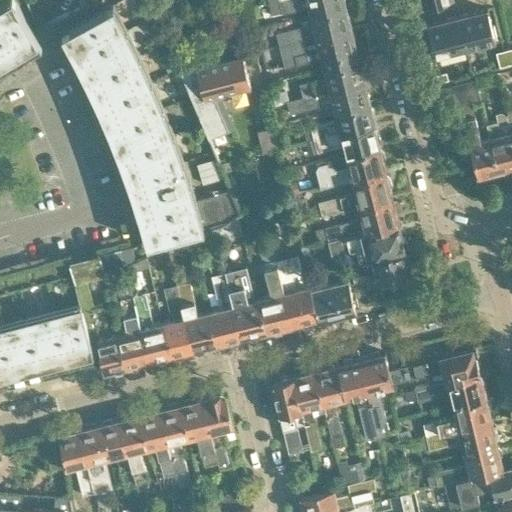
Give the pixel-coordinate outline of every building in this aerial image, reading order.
[(0,382),(2,382),(27,376),(41,372),(95,358),(91,339),(83,308),(81,302),(80,302),(0,323),(0,69),(17,59),(42,44),(39,39),(32,28),(15,0),(3,0),(0,2),(0,382)] [(271,14),(283,11),(310,4),(312,13),(344,5),(344,4),(345,1),(345,0),(276,0),(268,2),(271,14)] [(106,6),(61,31),(78,52),(74,55),(90,76),(86,79),(102,101),(97,103),(112,125),(107,127),(123,151),(118,152),(126,167),(132,177),(133,178),(136,177),(139,186),(136,187),(142,243),(204,227),(225,221),(242,211),(231,187),(196,197),(191,179),(184,159),(174,132),(164,106),(152,79),(140,53),(127,28),(113,2),(106,6)] [(150,3),(141,7),(146,19),(154,15),(150,3)] [(314,21),(287,28),(277,31),(280,44),(349,27),(347,17),(349,14),(347,9),(345,7),(344,5),(312,13),(314,21)] [(487,8),(458,15),(465,46),(495,39),(487,8)] [(458,15),(427,23),(435,54),(465,46),(458,15)] [(157,19),(147,24),(152,34),(162,29),(157,19)] [(285,65),(322,56),(324,61),(325,66),(357,58),(356,53),(355,48),(354,46),(356,43),(355,38),(352,36),(349,27),(291,42),(280,44),(285,65)] [(169,48),(158,53),(163,66),(174,61),(169,48)] [(507,64),(504,49),(496,51),(500,66),(507,64)] [(232,127),(219,96),(252,88),(245,60),(249,59),(248,54),(182,71),(210,136),(232,127)] [(357,58),(325,66),(327,75),(300,82),(303,95),(363,80),(360,71),(362,68),(361,62),(358,60),(357,58)] [(432,75),(434,82),(448,79),(446,71),(432,75)] [(475,78),(449,85),(455,107),(461,106),(478,174),(486,172),(488,174),(495,172),(496,169),(497,169),(489,136),(480,138),(471,102),(480,99),(475,78)] [(333,101),(336,110),(368,101),(368,100),(369,97),(368,91),(365,89),(363,80),(303,95),(286,99),(289,112),(306,108),(333,101)] [(274,102),(284,100),(282,90),(272,92),(274,102)] [(368,103),(368,101),(336,110),(338,118),(311,125),(311,126),(304,128),(307,140),(373,123),(371,114),(373,110),(372,105),(368,103)] [(497,116),(485,119),(489,136),(491,145),(498,169),(500,168),(502,170),(509,168),(509,166),(511,165),(511,135),(505,109),(495,112),(497,116)] [(317,150),(338,145),(344,143),(346,151),(379,143),(379,142),(380,139),(379,134),(376,132),(373,123),(307,140),(304,140),(305,145),(307,153),(317,150)] [(278,147),(273,128),(257,132),(262,151),(278,147)] [(348,165),(335,168),(335,164),(330,161),(319,164),(317,169),(318,173),(321,186),(352,178),(386,169),(383,161),(385,158),(383,151),(381,149),(379,143),(346,151),(345,152),(348,165)] [(216,157),(197,163),(203,183),(222,177),(216,157)] [(322,213),(358,204),(392,195),(390,187),(392,184),(390,177),(387,175),(386,169),(352,178),(355,191),(319,200),(322,213)] [(296,182),(286,185),(288,194),(298,191),(299,191),(296,182)] [(298,191),(288,194),(295,220),(304,218),(298,191)] [(392,195),(358,204),(361,217),(325,226),(328,240),(399,221),(397,213),(399,213),(396,200),(393,200),(392,195)] [(399,221),(328,240),(332,254),(356,248),(359,260),(363,259),(405,248),(405,247),(407,244),(406,238),(402,235),(399,221)] [(272,293),(260,296),(268,329),(294,322),(278,258),(278,257),(275,244),(261,248),(272,293)] [(122,248),(126,265),(136,262),(131,245),(122,248)] [(122,248),(101,253),(105,271),(126,265),(122,248)] [(405,248),(363,259),(366,274),(367,279),(368,283),(380,280),(381,283),(392,281),(391,277),(398,275),(399,279),(410,276),(409,273),(412,272),(411,270),(414,269),(411,258),(408,259),(405,248)] [(298,252),(278,257),(278,258),(294,322),(319,316),(311,286),(311,283),(306,284),(298,252)] [(70,261),(73,274),(75,282),(89,279),(106,274),(105,271),(101,253),(70,261)] [(136,262),(126,265),(128,272),(140,268),(149,266),(147,257),(136,262)] [(210,308),(218,341),(242,335),(224,263),(223,264),(226,272),(213,275),(221,306),(210,308)] [(239,269),(226,272),(242,335),(268,329),(260,296),(246,299),(239,269)] [(189,270),(175,273),(178,284),(194,347),(218,341),(210,308),(199,311),(189,270)] [(311,286),(319,316),(356,307),(355,305),(359,304),(356,293),(353,294),(348,277),(311,286)] [(89,279),(75,282),(80,302),(81,302),(83,308),(91,339),(97,337),(101,356),(103,367),(104,370),(112,368),(129,363),(123,331),(112,333),(104,303),(95,305),(89,279)] [(162,321),(170,353),(194,347),(178,284),(165,287),(173,318),(162,321)] [(150,358),(170,353),(162,321),(154,323),(146,292),(134,295),(150,358)] [(134,295),(120,299),(126,324),(128,323),(129,329),(123,331),(129,363),(150,358),(134,295)] [(474,347),(389,369),(392,382),(427,374),(430,383),(480,371),(474,347)] [(378,387),(393,383),(389,369),(385,351),(381,352),(380,350),(367,354),(368,355),(359,358),(378,436),(389,433),(378,387)] [(345,394),(355,392),(367,439),(378,436),(359,358),(355,359),(354,357),(341,360),(342,362),(337,363),(345,394)] [(314,369),(323,402),(334,447),(346,444),(334,399),(345,396),(345,394),(337,363),(332,364),(330,363),(323,364),(322,367),(314,369)] [(300,372),(292,374),(304,423),(311,450),(321,448),(311,405),(323,402),(314,369),(311,370),(309,368),(301,370),(300,372)] [(486,398),(480,371),(430,383),(404,389),(407,400),(418,397),(418,400),(450,392),(453,406),(486,398)] [(274,379),(272,382),(273,382),(274,388),(275,393),(289,451),(302,448),(297,425),(304,423),(292,374),(291,375),(288,373),(282,375),(280,377),(274,379)] [(210,395),(201,397),(217,461),(219,467),(233,464),(224,427),(234,425),(226,393),(221,390),(209,393),(210,395)] [(195,397),(179,400),(188,436),(197,434),(204,465),(217,461),(201,397),(195,399),(195,397)] [(455,414),(423,422),(426,435),(491,419),(486,398),(453,406),(455,414)] [(164,407),(160,407),(176,472),(179,487),(191,484),(178,438),(188,436),(179,400),(163,404),(164,407)] [(154,407),(139,411),(147,446),(156,444),(164,475),(176,472),(160,407),(155,409),(154,407)] [(124,416),(119,418),(135,480),(148,477),(141,448),(147,446),(139,411),(124,414),(124,416)] [(100,422),(99,423),(107,456),(109,456),(116,454),(124,483),(135,480),(119,418),(115,419),(114,417),(100,420),(100,422)] [(426,435),(417,437),(419,446),(430,448),(461,440),(464,453),(497,446),(491,419),(426,435)] [(83,427),(79,428),(94,492),(112,487),(105,457),(107,456),(99,423),(97,423),(96,421),(82,425),(83,427)] [(73,427),(59,431),(65,465),(65,467),(74,465),(81,495),(94,492),(79,428),(74,429),(73,427)] [(410,427),(400,430),(402,440),(413,438),(410,427)] [(438,483),(444,481),(502,467),(497,446),(464,453),(466,463),(435,471),(428,477),(430,485),(438,483)] [(347,460),(338,462),(343,484),(365,478),(362,466),(361,461),(348,464),(347,460)] [(369,464),(362,466),(365,478),(372,476),(369,464)] [(511,464),(502,467),(444,481),(450,505),(480,498),(477,487),(493,483),(497,503),(511,499),(511,464)] [(409,467),(397,470),(401,482),(412,480),(409,467)] [(318,477),(321,489),(334,486),(331,474),(318,477)] [(301,494),(321,489),(318,477),(296,482),(299,495),(301,494)] [(334,486),(321,489),(301,494),(302,496),(300,499),(302,506),(304,507),(305,511),(322,511),(369,501),(374,500),(371,490),(377,488),(374,477),(348,484),(350,491),(336,495),(334,486)] [(249,486),(225,492),(225,493),(228,507),(252,501),(250,490),(249,486)] [(0,511),(38,511),(39,506),(23,505),(23,493),(0,490),(0,511)] [(415,511),(410,491),(400,493),(404,511),(415,511)] [(225,493),(206,498),(209,511),(228,507),(225,493)] [(55,507),(54,511),(72,511),(70,496),(56,495),(55,507)] [(511,511),(511,499),(497,503),(499,511),(511,511)] [(371,511),(369,501),(322,511),(371,511)]
